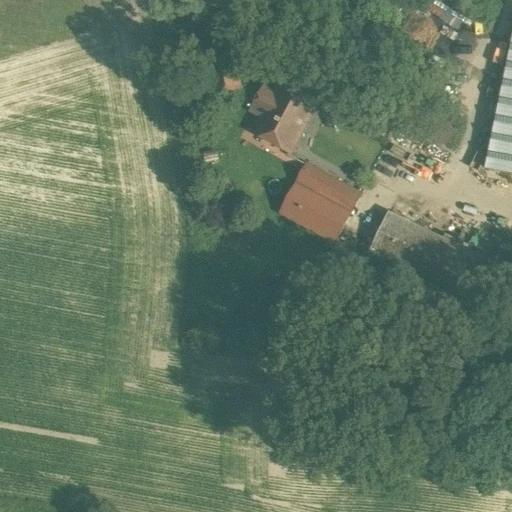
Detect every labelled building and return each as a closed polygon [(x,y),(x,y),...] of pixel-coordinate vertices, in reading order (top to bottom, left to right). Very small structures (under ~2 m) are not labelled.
[(279,43),(261,35),(256,46),(275,53),(279,43)] [(511,50),(487,170),(511,175),(511,50)] [(235,62),(210,67),(216,96),(241,90),(235,62)] [(275,97),(264,91),(253,112),(264,117),(257,130),(272,138),(269,143),(290,154),(294,145),(293,142),(298,132),(298,129),(303,120),(309,118),(312,112),(311,110),(314,105),(316,106),(316,104),(281,85),(275,97)] [(455,125),(412,102),(401,123),(443,146),(455,125)] [(361,196),(308,167),(298,186),(351,215),(361,196)] [(298,186),(297,186),(282,214),(336,243),(351,215),(298,186)] [(498,267),(389,214),(370,253),(406,270),(395,293),(468,328),(498,267)]
